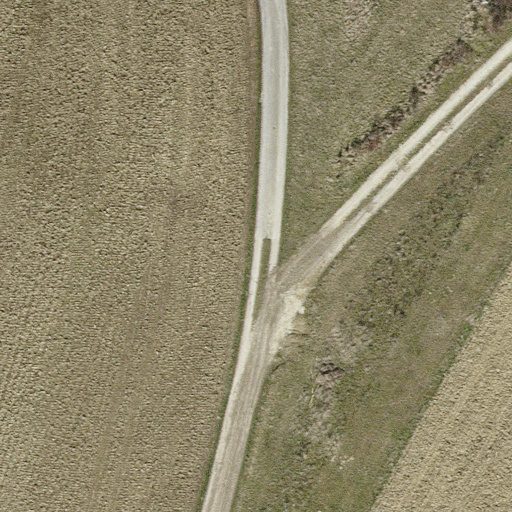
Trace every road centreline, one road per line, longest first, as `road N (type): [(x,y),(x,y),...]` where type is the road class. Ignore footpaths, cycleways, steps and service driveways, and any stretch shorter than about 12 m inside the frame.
road 1 (track): [(273,0),(276,148),(261,344),(218,511)]
road 2 (track): [(261,344),(315,255),(511,59)]
